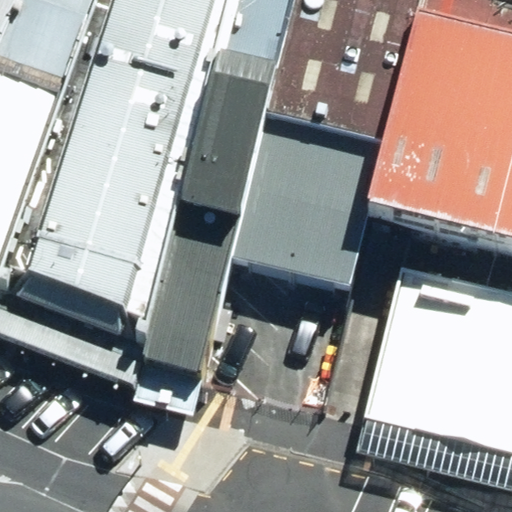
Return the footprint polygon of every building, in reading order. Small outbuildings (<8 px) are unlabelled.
[(101,0),(0,293),(0,317),(130,370),(144,373),(236,0),(101,0)] [(0,0),(0,50),(22,0),(0,0)] [(0,293),(101,0),(22,0),(0,50),(0,293)] [(267,130),(299,0),(236,0),(144,373),(204,389),(236,258),(267,130)] [(299,0),(267,130),(327,144),(363,0),(299,0)] [(388,158),(417,39),(425,0),(363,0),(327,144),(388,158)] [(429,245),(476,53),(417,39),(388,158),(370,231),(429,245)] [(511,61),(476,53),(429,245),(489,259),(511,166),(511,61)] [(384,158),(267,130),(236,258),(353,284),(384,158)] [(511,166),(489,259),(511,264),(511,166)] [(370,429),(511,463),(511,307),(406,282),(370,429)]
